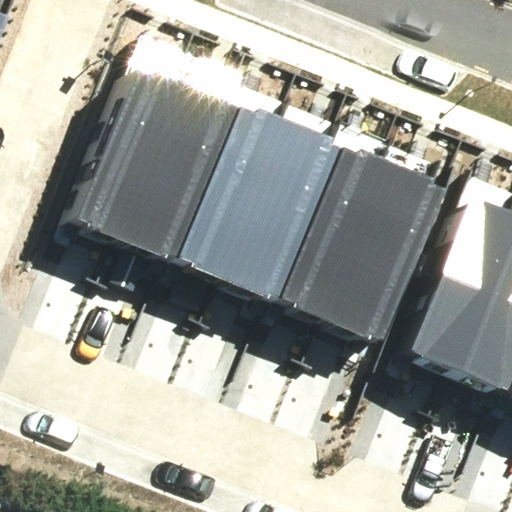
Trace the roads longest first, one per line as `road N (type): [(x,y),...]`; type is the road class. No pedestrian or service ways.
road 1 (residential): [(0,349),(416,511)]
road 2 (residential): [(0,172),(66,0)]
